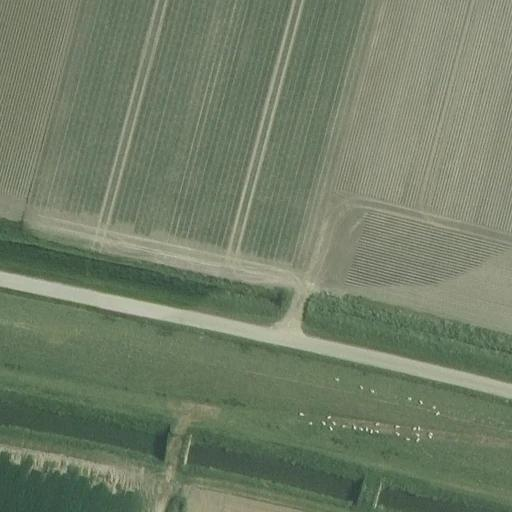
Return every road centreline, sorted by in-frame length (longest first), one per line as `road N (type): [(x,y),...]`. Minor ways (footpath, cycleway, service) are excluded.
road 1 (unclassified): [(511,394),(0,280)]
road 2 (track): [(0,372),(218,415),(511,446)]
